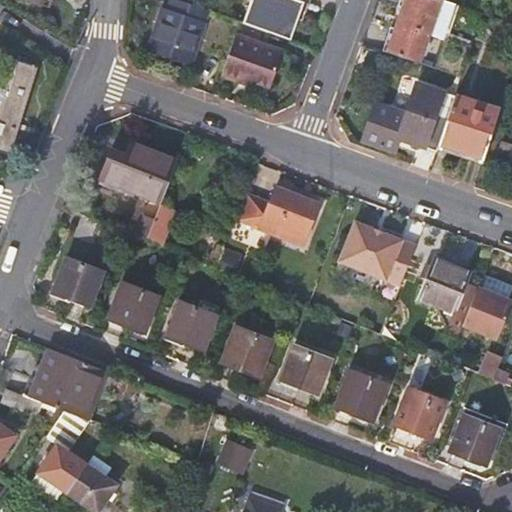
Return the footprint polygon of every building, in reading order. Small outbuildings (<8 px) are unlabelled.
[(249,0),(248,6),(254,7),(247,27),(267,34),(289,41),(298,11),(301,3),(292,0),(249,0)] [(298,11),(304,12),(307,0),(302,0),(301,3),(298,11)] [(388,34),(383,53),(460,80),(471,45),(429,30),(439,1),(437,0),(399,0),(398,6),(403,8),(393,36),(388,34)] [(189,67),(208,14),(201,11),(171,1),(167,12),(162,11),(147,53),(189,67)] [(254,7),(248,6),(241,25),(247,27),(254,7)] [(241,25),(239,25),(220,78),(238,84),(240,79),(250,83),(269,89),(281,52),(263,45),(267,34),(247,27),(241,25)] [(0,147),(6,150),(33,66),(0,55),(0,147)] [(240,79),(238,84),(248,87),(250,83),(240,79)] [(438,145),(454,98),(417,86),(405,114),(376,105),(362,142),(393,152),(398,140),(436,154),(437,151),(438,145)] [(492,111),(454,98),(438,145),(483,161),(500,109),(494,107),(492,111)] [(511,143),(503,141),(497,161),(511,165),(511,143)] [(160,204),(177,162),(130,143),(125,156),(112,150),(100,179),(160,204)] [(437,151),(481,167),(483,161),(438,145),(437,151)] [(247,192),(235,221),(300,249),(319,205),(276,187),(270,202),(247,192)] [(154,221),(167,226),(170,218),(157,212),(154,221)] [(117,229),(82,215),(75,235),(110,249),(117,229)] [(123,232),(129,234),(146,241),(147,238),(154,221),(142,216),(139,223),(128,219),(123,232)] [(154,221),(147,238),(159,243),(167,226),(154,221)] [(340,262),(400,287),(416,247),(355,222),(340,262)] [(87,304),(89,305),(102,272),(67,258),(54,290),(72,298),(71,300),(85,306),(87,304)] [(211,259),(208,266),(215,268),(218,262),(211,259)] [(435,259),(418,300),(436,306),(428,323),(448,331),(446,335),(456,338),(460,328),(475,292),(477,288),(464,284),(468,274),(435,259)] [(144,332),(157,297),(122,284),(108,318),(144,332)] [(480,295),(505,305),(509,295),(484,285),(480,295)] [(475,292),(460,328),(496,343),(511,307),(505,305),(480,295),(475,292)] [(167,335),(185,342),(184,344),(199,351),(200,348),(203,349),(215,317),(180,303),(167,335)] [(222,361),(257,376),(271,342),(235,328),(222,361)] [(281,379),(299,386),(299,388),(313,394),(314,392),(317,393),(330,361),(294,347),(281,379)] [(31,399),(87,420),(105,371),(50,350),(31,399)] [(480,376),(493,381),(497,371),(501,363),(488,357),(480,376)] [(493,381),(508,387),(511,381),(507,379),(508,375),(497,371),(493,381)] [(372,420),(385,386),(350,372),(336,405),(372,420)] [(408,389),(395,423),(430,437),(444,403),(408,389)] [(6,391),(2,401),(25,410),(29,399),(6,391)] [(464,416),(451,450),(485,464),(499,429),(464,416)] [(0,457),(14,436),(0,426),(0,457)] [(248,451),(224,441),(216,463),(239,473),(248,451)] [(38,473),(62,490),(96,511),(97,511),(115,486),(106,478),(87,466),(56,446),(38,473)] [(87,466),(106,478),(112,469),(94,456),(87,466)] [(55,500),(62,490),(38,473),(30,483),(55,500)] [(254,501),(280,511),(283,505),(257,495),(254,501)] [(279,511),(280,511),(254,501),(249,500),(245,511),(279,511)]
